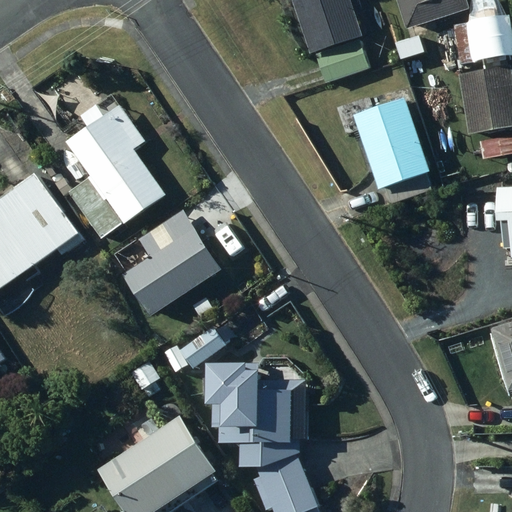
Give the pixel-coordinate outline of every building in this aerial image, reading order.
[(356,0),(301,0),(333,87),(376,71),(366,43),(372,41),(356,0)] [(475,0),(405,0),(417,33),(479,12),(475,0)] [(511,5),(511,0),(480,0),(493,71),(511,67),(511,5)] [(511,70),(467,78),(478,137),(487,136),(491,162),(511,158),(511,70)] [(413,101),(363,120),(397,210),(439,194),(434,178),(441,176),(413,101)] [(141,153),(145,150),(118,114),(75,146),(136,228),(175,198),(141,153)] [(45,178),(0,210),(0,212),(7,222),(0,227),(0,301),(65,254),(68,258),(91,241),(45,178)] [(97,181),(76,196),(109,241),(130,226),(97,181)] [(131,262),(139,275),(133,279),(162,321),(231,274),(189,212),(146,242),(160,262),(154,265),(145,252),(131,262)] [(102,247),(110,257),(116,252),(108,242),(102,247)] [(211,299),(198,307),(205,318),(218,309),(211,299)] [(511,328),(500,332),(511,368),(511,328)] [(0,342),(0,371),(13,362),(0,342)] [(165,356),(177,369),(189,358),(178,345),(165,356)] [(156,364),(138,376),(149,393),(167,381),(156,364)] [(304,457),(308,457),(308,444),(302,444),(300,383),(232,385),(234,445),(253,444),(254,474),(266,473),(269,480),(262,484),(275,511),(282,511),(283,511),(327,511),(329,511),(304,457)] [(189,422),(110,475),(134,511),(187,511),(228,485),(224,480),(228,478),(189,422)]
